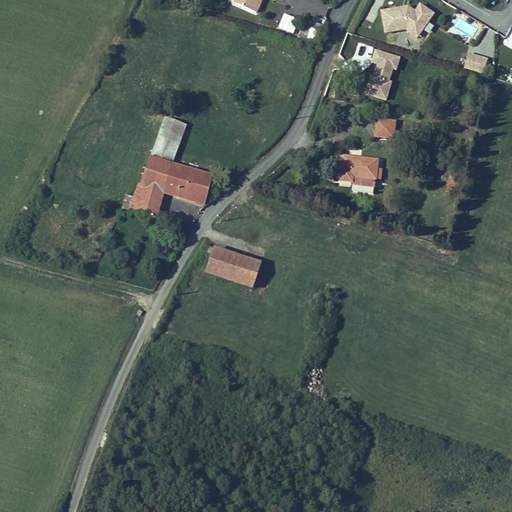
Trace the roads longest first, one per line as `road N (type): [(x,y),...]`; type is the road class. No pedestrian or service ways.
road 1 (residential): [(72,511),(100,421),(166,280),(216,207),(286,143),(350,0)]
road 2 (track): [(0,256),(157,300)]
